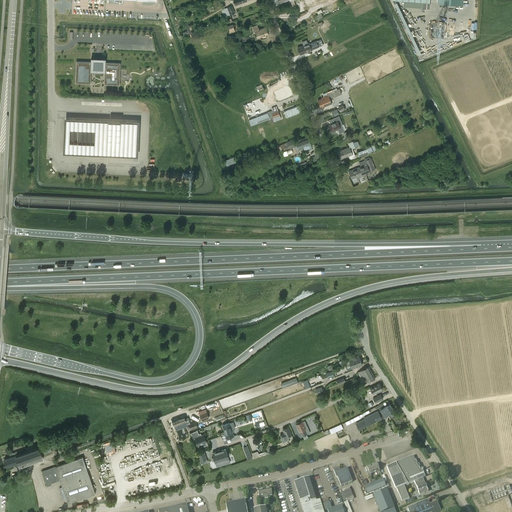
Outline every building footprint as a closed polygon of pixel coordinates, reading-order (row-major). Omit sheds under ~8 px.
[(232,6),(221,10),(224,17),(235,13),(232,6)] [(191,37),(195,35),(194,32),(191,33),(187,22),(184,23),(188,30),(183,32),(184,35),(189,33),(191,37)] [(236,32),(234,27),(233,24),(227,26),(229,34),(236,32)] [(254,38),(267,35),(265,27),(259,28),(258,24),(251,26),(254,38)] [(312,50),(319,47),(318,47),(323,45),(321,39),(316,41),(309,43),(297,48),(300,55),(312,50)] [(120,70),(120,63),(106,62),(106,60),(98,59),(91,59),(91,62),(76,61),(75,83),(91,84),(91,72),(104,73),(104,84),(120,85),(120,70)] [(327,93),(328,95),(321,98),(321,99),(318,100),(320,107),(324,106),(325,107),(332,104),(329,97),(331,97),(332,98),(341,94),(339,88),(327,93)] [(290,89),(275,94),(278,102),(293,97),(290,89)] [(297,110),(294,104),(279,110),(281,117),(297,110)] [(270,119),(280,115),(276,106),(271,108),(272,111),(267,113),(270,119)] [(333,123),(328,125),(331,132),(332,133),(333,133),(335,132),(335,131),(335,130),(338,129),(339,133),(344,131),(341,125),(342,124),(339,116),(331,119),(333,123)] [(99,145),(100,129),(83,128),(68,127),(67,144),(99,145)] [(312,147),(311,145),(308,137),(296,141),(295,139),(286,142),(287,142),(280,145),(282,151),(289,148),(289,149),(297,146),(298,150),(303,148),(304,150),(312,147)] [(350,160),(356,158),(352,148),(358,146),(360,145),(358,141),(356,142),(349,144),(350,147),(338,152),(340,159),(348,156),(350,160)] [(368,148),(357,152),(359,157),(369,153),(368,148)] [(232,157),(223,161),(225,165),(234,162),(232,157)] [(359,163),(360,167),(348,171),(351,179),(370,172),(369,172),(370,171),(370,172),(375,169),(371,157),(364,159),(365,161),(359,163)] [(350,363),(360,360),(359,355),(348,359),(350,363)] [(362,365),(360,360),(350,363),(350,364),(345,365),(347,370),(352,369),(362,365)] [(329,371),(334,369),(337,367),(335,363),(333,364),(327,366),(329,371)] [(364,376),(368,383),(375,379),(368,366),(365,368),(358,372),(361,377),(364,376)] [(327,378),(328,377),(334,375),(332,371),(326,373),(325,373),(321,375),(323,379),(324,382),(329,380),(327,378)] [(296,377),(285,382),(286,386),(298,382),(296,377)] [(370,388),(373,394),(382,389),(379,383),(370,388)] [(317,395),(323,393),(321,387),(315,390),(317,395)] [(383,399),(381,394),(373,398),(375,403),(383,399)] [(396,414),(390,404),(380,410),(384,417),(388,415),(390,418),(392,418),(396,416),(396,414)] [(206,411),(199,414),(202,421),(209,418),(206,411)] [(359,431),(377,421),(382,419),(378,411),(364,418),(364,419),(356,423),(359,431)] [(187,425),(186,422),(184,416),(172,420),(175,426),(176,429),(187,425)] [(302,421),(296,424),(299,432),(300,432),(303,436),(307,435),(304,430),(306,429),(302,421)] [(188,424),(190,430),(197,427),(195,422),(188,424)] [(223,441),(227,440),(227,438),(234,436),(230,423),(222,425),(224,432),(221,433),(223,441)] [(281,436),(283,442),(293,438),(289,427),(283,430),(285,435),(281,436)] [(197,430),(190,433),(193,439),(195,439),(198,445),(206,442),(204,435),(201,436),(200,433),(199,434),(197,430)] [(34,445),(26,448),(27,452),(16,455),(19,462),(21,468),(44,460),(42,454),(52,451),(49,444),(36,449),(34,445)] [(7,467),(19,462),(16,455),(27,452),(26,448),(10,453),(11,457),(4,459),(7,467)] [(221,449),(219,450),(223,465),(230,463),(228,456),(230,456),(229,453),(227,453),(226,449),(222,450),(221,449)] [(217,467),(223,465),(219,450),(216,451),(216,452),(212,453),(214,458),(212,458),(212,461),(215,460),(217,467)] [(414,482),(423,478),(425,477),(421,468),(420,468),(418,464),(417,464),(415,460),(414,460),(413,456),(396,463),(386,467),(395,489),(396,489),(402,502),(409,499),(404,486),(414,482)] [(51,485),(51,483),(60,480),(68,503),(95,493),(83,457),(55,466),(42,471),(47,486),(51,485)] [(368,477),(371,476),(370,475),(379,471),(376,463),(376,464),(372,466),(372,465),(373,467),(370,467),(370,466),(367,468),(367,467),(366,467),(368,473),(367,473),(368,477)] [(336,478),(337,477),(341,486),(352,482),(347,468),(340,471),(339,467),(333,470),(336,478)] [(22,473),(12,477),(14,482),(23,478),(22,473)] [(316,501),(308,477),(294,482),(303,511),(323,511),(320,500),(316,501)] [(423,478),(414,482),(416,486),(419,495),(428,491),(424,482),(423,478)] [(383,479),(364,487),(367,494),(386,487),(383,479)] [(511,506),(511,495),(511,494),(508,485),(488,492),(491,501),(507,496),(511,507),(511,506)] [(343,502),(354,498),(348,486),(338,491),(343,502)] [(268,497),(267,496),(271,495),(270,488),(258,490),(259,497),(263,497),(263,498),(268,497)] [(387,490),(373,495),(379,511),(384,511),(394,508),(387,490)] [(427,500),(411,506),(407,508),(408,511),(441,511),(437,501),(430,504),(428,503),(429,501),(427,500)] [(247,511),(245,501),(226,505),(226,511),(247,511)]
